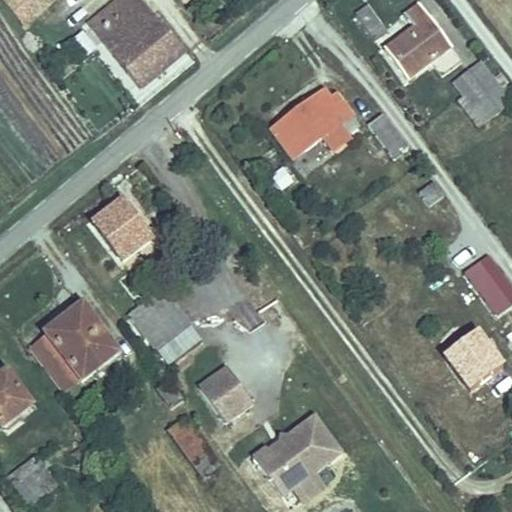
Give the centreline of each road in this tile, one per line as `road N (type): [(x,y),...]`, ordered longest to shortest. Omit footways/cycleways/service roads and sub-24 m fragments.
road 1 (unknown): [(176,102),(457,476)]
road 2 (unclassified): [(0,249),(293,0)]
